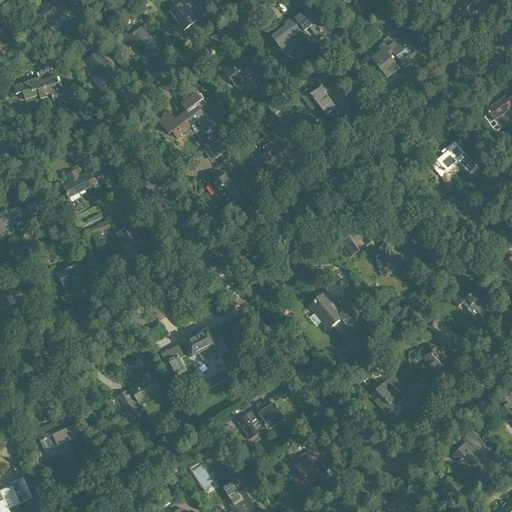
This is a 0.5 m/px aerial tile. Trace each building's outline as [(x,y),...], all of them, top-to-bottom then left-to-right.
[(69,19),(56,0),(50,0),(36,10),(45,23),(56,15),(62,24),(69,19)] [(177,0),(181,4),(169,13),(184,31),(196,21),(185,6),(189,3),(188,2),(186,0),(177,0)] [(210,0),(190,0),(188,2),(193,8),(202,19),(207,15),(206,14),(216,7),(210,0)] [(459,26),(469,18),(473,15),(474,16),(483,9),(476,0),(465,0),(448,13),(459,26)] [(308,8),(299,15),(298,13),(288,20),(298,33),(301,37),(305,33),(304,32),(309,28),(318,41),(328,33),(308,8)] [(283,24),(285,26),(271,37),(286,56),(295,48),(289,40),(298,33),(288,20),(283,24)] [(7,27),(0,30),(0,49),(14,44),(7,27)] [(142,29),(135,34),(131,29),(121,37),(125,43),(129,40),(146,61),(159,51),(142,29)] [(406,31),(402,34),(408,41),(410,44),(413,41),(406,31)] [(402,34),(392,42),(387,46),(397,59),(405,69),(410,65),(407,62),(418,54),(408,41),(402,34)] [(387,46),(392,42),(389,37),(383,41),(384,43),(387,46)] [(387,46),(384,43),(369,55),(386,78),(398,69),(393,62),(397,59),(387,46)] [(119,83),(111,72),(97,54),(88,61),(102,79),(96,84),(104,94),(119,83)] [(254,68),(261,62),(255,55),(249,60),(247,58),(239,64),(237,62),(223,72),(235,87),(241,82),(246,89),(257,80),(254,77),(259,74),(254,68)] [(321,87),(311,95),(307,90),(300,95),(312,111),(319,106),(326,116),(335,108),(324,93),(335,85),(327,75),(317,82),(321,87)] [(41,82),(46,96),(51,95),(53,102),(66,98),(64,90),(61,91),(57,77),(41,82)] [(46,96),(41,82),(41,79),(13,87),(16,96),(23,94),(25,102),(35,99),(36,102),(47,99),(46,96)] [(207,98),(215,91),(207,83),(199,90),(207,98)] [(183,119),(195,135),(196,135),(201,131),(202,132),(210,125),(195,106),(201,102),(195,94),(181,105),(189,115),(183,119)] [(505,99),(487,112),(494,121),(510,110),(511,111),(511,98),(508,102),(505,99)] [(274,100),(267,104),(273,115),(280,110),(279,109),(274,100)] [(195,135),(183,119),(178,123),(170,113),(158,122),(169,136),(172,133),(177,139),(184,133),(186,135),(188,136),(191,136),(193,136),(195,135)] [(291,119),(286,122),(292,130),(297,127),(291,119)] [(219,140),(212,145),(220,156),(227,150),(219,140)] [(448,152),(437,161),(431,166),(441,178),(441,177),(446,192),(452,190),(447,173),(458,164),(471,176),(478,169),(467,158),(454,143),(446,149),(448,152)] [(288,145),(283,149),(279,144),(260,158),(271,173),(280,167),(279,165),(289,158),(290,159),(295,155),(288,145)] [(67,175),(71,183),(63,187),(69,199),(89,189),(96,203),(105,199),(97,182),(95,183),(89,172),(79,177),(76,171),(67,175)] [(228,206),(241,197),(224,173),(209,184),(218,196),(220,195),(228,206)] [(434,194),(426,200),(431,206),(439,200),(434,194)] [(6,211),(0,213),(0,215),(6,227),(15,223),(22,237),(30,233),(24,221),(32,217),(26,205),(11,212),(8,214),(6,211)] [(97,207),(73,218),(78,229),(103,217),(97,207)] [(6,227),(0,215),(0,243),(10,236),(6,227)] [(136,229),(127,233),(125,229),(123,231),(121,228),(116,230),(117,233),(116,234),(129,261),(138,257),(136,253),(145,249),(136,229)] [(349,238),(339,245),(349,259),(359,252),(349,238)] [(402,256),(395,261),(394,261),(388,253),(392,250),(387,243),(371,255),(382,270),(384,269),(389,275),(400,267),(399,267),(406,262),(402,256)] [(511,258),(503,265),(511,275),(511,274),(511,258)] [(80,264),(58,274),(66,289),(87,279),(80,264)] [(12,292),(5,295),(2,288),(0,288),(0,308),(9,328),(26,321),(12,292)] [(462,304),(473,316),(478,313),(481,317),(488,311),(477,298),(478,297),(479,296),(479,295),(479,294),(478,293),(476,293),(475,293),(474,294),(469,288),(460,295),(453,301),(458,307),(462,304)] [(353,304),(341,313),(325,294),(309,307),(327,329),(341,318),(347,326),(362,314),(353,304)] [(443,344),(437,349),(436,348),(424,359),(437,375),(450,364),(442,355),(448,350),(449,351),(455,346),(446,335),(447,334),(437,322),(429,328),(443,344)] [(184,342),(183,342),(184,343),(191,357),(191,358),(192,357),(199,354),(201,358),(203,360),(205,361),(207,361),(209,360),(211,358),(211,356),(210,354),(208,349),(215,346),(216,345),(215,344),(221,341),(214,328),(208,331),(207,330),(198,335),(193,337),(193,338),(184,342)] [(186,371),(178,355),(165,362),(173,378),(186,371)] [(145,382),(131,390),(119,396),(128,412),(137,407),(134,401),(131,402),(129,398),(134,396),(138,403),(161,390),(153,377),(150,373),(142,377),(145,382)] [(393,375),(387,380),(376,390),(381,396),(374,402),(386,415),(404,399),(400,395),(406,390),(393,375)] [(511,406),(509,403),(499,412),(507,421),(508,422),(510,420),(511,422),(511,406)] [(274,404),(259,414),(255,409),(237,422),(250,440),(259,434),(253,426),(262,419),(266,425),(272,420),(276,425),(285,419),(274,404)] [(44,451),(79,435),(71,417),(36,433),(37,435),(36,435),(37,439),(38,438),(44,451)] [(230,425),(225,428),(230,435),(235,432),(230,425)] [(464,446),(453,457),(470,473),(471,472),(472,474),(474,474),(476,474),(478,473),(481,470),(482,468),(482,466),(481,464),(480,463),(481,462),(475,457),(482,450),(476,445),(476,444),(475,443),(468,437),(468,436),(467,436),(463,440),(466,443),(464,446)] [(209,448),(201,454),(212,470),(220,464),(209,448)] [(301,458),(304,463),(298,467),(301,473),(293,478),(300,489),(314,480),(313,478),(319,475),(313,465),(321,460),(314,449),(301,458)] [(511,464),(498,451),(493,456),(508,471),(511,466),(511,464)] [(0,492),(0,511),(8,511),(7,509),(19,504),(14,494),(21,491),(25,502),(31,499),(23,480),(10,485),(12,488),(0,492)] [(253,499),(247,490),(240,495),(232,482),(223,489),(233,506),(230,508),(232,511),(257,511),(250,501),(253,499)] [(163,509),(173,503),(169,497),(160,504),(163,509)] [(508,505),(500,511),(511,511),(511,498),(507,504),(508,505)]
